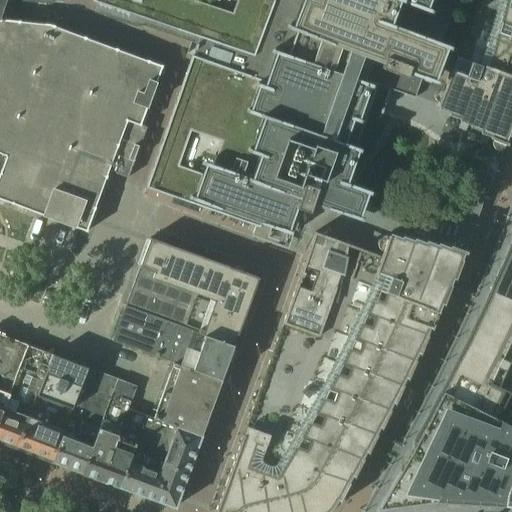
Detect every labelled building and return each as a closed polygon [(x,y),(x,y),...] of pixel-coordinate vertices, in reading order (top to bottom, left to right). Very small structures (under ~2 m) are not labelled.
[(260,227),(268,204),(271,205),(271,206),(288,212),(291,205),(310,212),(316,195),(318,188),(321,189),(339,139),(356,145),(378,83),(384,86),(391,89),(392,87),(406,93),(406,94),(415,97),(421,79),(427,81),(456,0),(93,0),(93,1),(96,2),(208,40),(212,41),(205,60),(192,55),(147,183),(146,187),(255,225),(260,227)] [(451,68),(443,90),(437,105),(438,105),(437,108),(448,112),(448,114),(459,118),(458,120),(469,124),(469,126),(480,130),(479,132),(491,137),(490,138),(493,139),(496,130),(497,131),(511,89),(511,0),(470,0),(468,7),(474,9),(471,18),(465,16),(460,29),(466,31),(462,41),(456,38),(452,52),(457,54),(452,68),(451,68)] [(0,198),(4,200),(88,231),(110,170),(128,177),(149,126),(143,124),(164,66),(54,24),(0,18),(0,151),(7,155),(0,172),(0,198)] [(439,282),(443,271),(450,255),(453,246),(450,245),(450,246),(438,242),(437,244),(426,240),(425,241),(414,237),(413,239),(402,235),(401,237),(390,232),(389,235),(381,255),(335,239),(315,232),(214,511),(316,511),(322,503),(322,504),(338,478),(351,455),(366,429),(378,407),(383,397),(392,380),(404,357),(408,347),(427,307),(431,299),(439,282)] [(511,236),(509,244),(498,271),(489,293),(478,317),(467,341),(456,365),(443,391),(430,416),(416,442),(401,467),(386,494),(387,494),(385,497),(386,506),(393,505),(393,506),(435,501),(504,505),(511,506),(511,236)] [(127,305),(152,314),(235,344),(258,277),(235,269),(235,268),(224,265),(173,247),(150,238),(126,305),(127,305)] [(152,314),(126,305),(113,340),(139,349),(152,314)] [(174,362),(222,379),(235,344),(152,314),(139,349),(174,362)] [(0,419),(30,343),(0,331),(0,419)] [(30,343),(0,419),(0,439),(54,460),(65,429),(29,415),(46,373),(54,353),(30,343)] [(46,373),(81,387),(89,367),(54,353),(46,373)] [(154,417),(202,435),(222,379),(174,362),(154,417)] [(65,429),(54,460),(84,471),(119,378),(89,367),(81,387),(65,429)] [(102,478),(125,419),(130,407),(138,385),(119,378),(84,471),(102,478)] [(144,426),(149,414),(130,407),(125,419),(144,426)] [(121,486),(176,507),(202,435),(154,417),(149,414),(144,426),(121,486)] [(125,419),(102,478),(121,486),(144,426),(125,419)]
